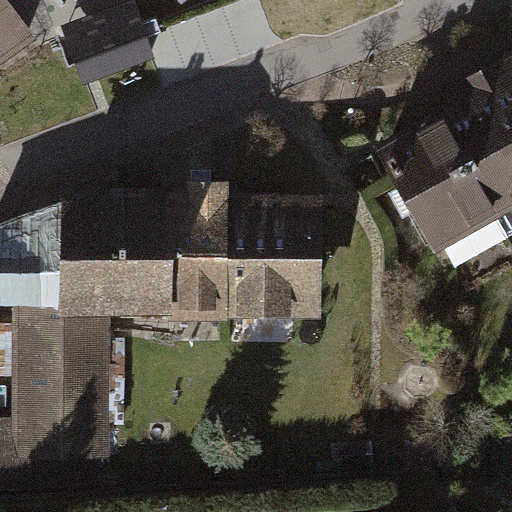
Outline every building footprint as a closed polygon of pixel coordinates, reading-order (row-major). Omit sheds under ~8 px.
[(0,0),(0,62),(39,36),(14,0),(0,0)] [(215,0),(167,0),(187,24),(215,0)] [(451,99),(377,140),(437,250),(511,208),(511,44),(442,83),(451,99)] [(168,194),(59,194),(59,200),(59,304),(59,311),(110,311),(169,312),(169,319),(228,319),(228,317),(324,317),(324,191),(231,191),(231,177),(187,177),(187,187),(168,187),(168,194)] [(59,304),(59,200),(0,223),(0,303),(13,304),(59,304)] [(107,454),(110,458),(110,311),(59,311),(59,304),(13,304),(14,322),(13,376),(12,416),(13,434),(20,458),(107,454)] [(0,375),(13,376),(14,322),(0,321),(0,375)] [(13,434),(12,416),(0,416),(0,493),(109,489),(107,454),(20,458),(13,434)]
